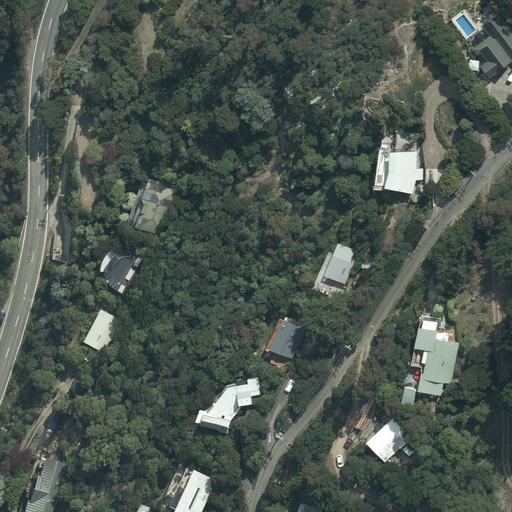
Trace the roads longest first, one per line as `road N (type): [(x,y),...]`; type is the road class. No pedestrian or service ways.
road 1 (unclassified): [(252,511),(276,448),(322,396),(437,225),(511,141)]
road 2 (tertiary): [(0,374),(36,230),(40,70),(58,0)]
